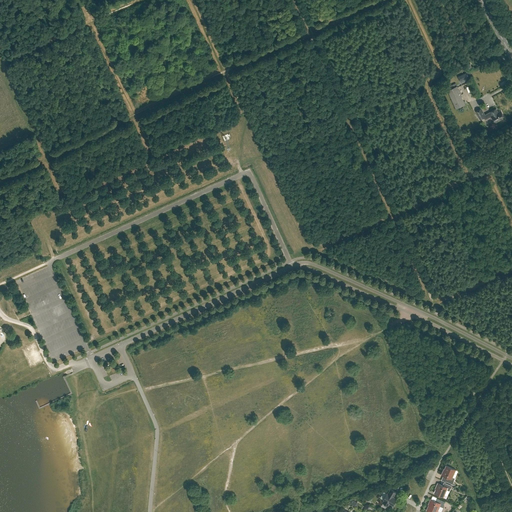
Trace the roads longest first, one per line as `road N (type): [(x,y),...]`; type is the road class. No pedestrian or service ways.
road 1 (track): [(511,480),(295,0)]
road 2 (track): [(0,181),(228,70)]
road 3 (unclassified): [(511,358),(312,263),(291,266)]
road 4 (unclassified): [(291,266),(511,365)]
road 5 (unclassified): [(119,345),(291,266)]
road 6 (track): [(228,70),(374,1)]
